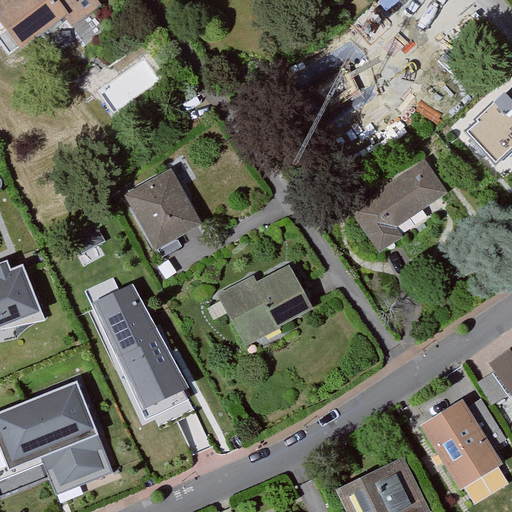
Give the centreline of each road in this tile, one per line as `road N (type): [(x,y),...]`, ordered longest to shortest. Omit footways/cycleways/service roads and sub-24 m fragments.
road 1 (residential): [(144,0),(413,376)]
road 2 (residential): [(413,376),(290,457),(158,511)]
